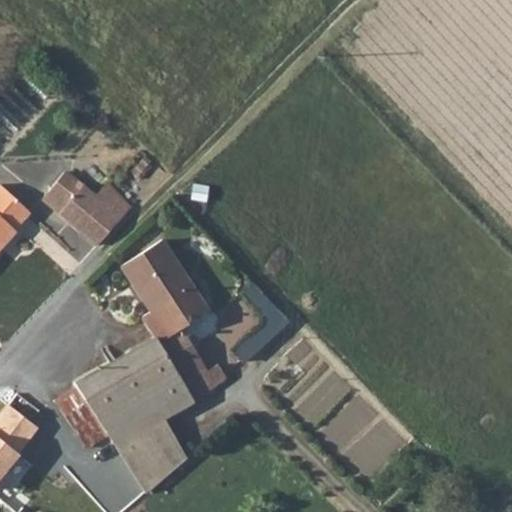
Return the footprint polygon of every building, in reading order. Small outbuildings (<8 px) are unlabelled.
[(49,192),(63,209),(81,189),(70,178),(63,173),(49,192)] [(28,213),(0,189),(0,251),(15,234),(12,232),(28,213)] [(81,189),(63,209),(59,213),(75,227),(96,202),(81,189)] [(100,206),(96,202),(75,227),(95,246),(129,210),(111,193),(100,206)] [(192,290),(152,237),(115,265),(146,308),(151,316),(174,303),(192,290)] [(265,313),(231,347),(243,358),(286,316),(252,282),(243,291),(265,313)] [(186,321),(205,307),(192,290),(174,303),(186,321)] [(186,321),(174,303),(151,316),(153,334),(191,399),(224,375),(215,361),(205,368),(179,326),(186,321)] [(137,316),(150,336),(153,334),(151,316),(146,308),(137,316)] [(140,490),(182,463),(155,420),(191,399),(153,334),(150,336),(93,367),(95,370),(70,388),(90,417),(102,435),(140,490)] [(95,370),(93,367),(67,383),(70,388),(95,370)] [(70,388),(52,400),(72,430),(90,417),(70,388)] [(13,393),(3,404),(28,423),(36,412),(13,393)] [(32,426),(28,423),(3,404),(0,408),(0,468),(2,467),(32,426)] [(90,417),(72,430),(85,448),(102,435),(90,417)]
